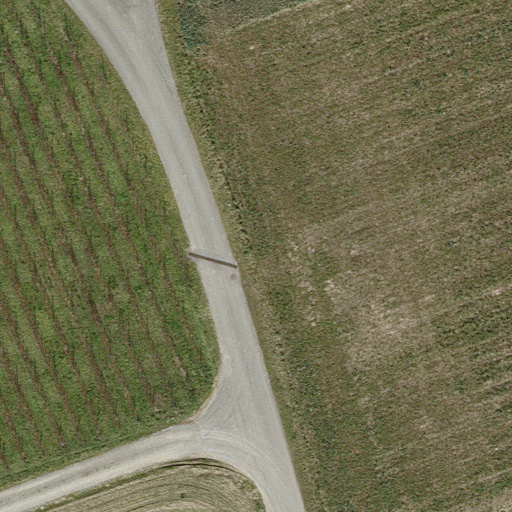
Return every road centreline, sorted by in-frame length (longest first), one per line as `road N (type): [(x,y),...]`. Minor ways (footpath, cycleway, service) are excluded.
road 1 (unclassified): [(285,511),(207,223),(143,47),(139,0)]
road 2 (track): [(0,511),(259,418)]
